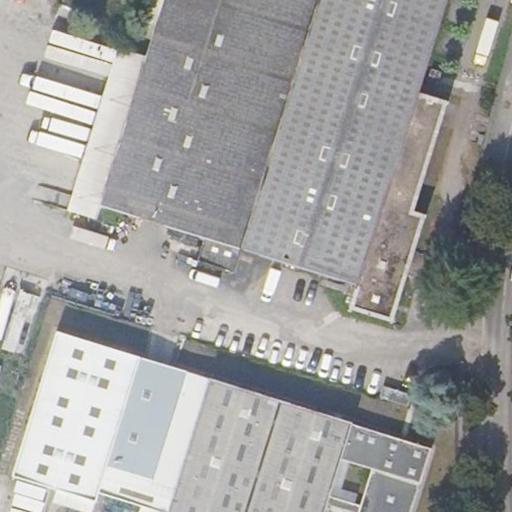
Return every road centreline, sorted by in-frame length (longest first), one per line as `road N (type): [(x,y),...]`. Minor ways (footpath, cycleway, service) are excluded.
road 1 (unknown): [(500,348),(0,211)]
road 2 (tertiary): [(498,511),(501,317),(511,224)]
